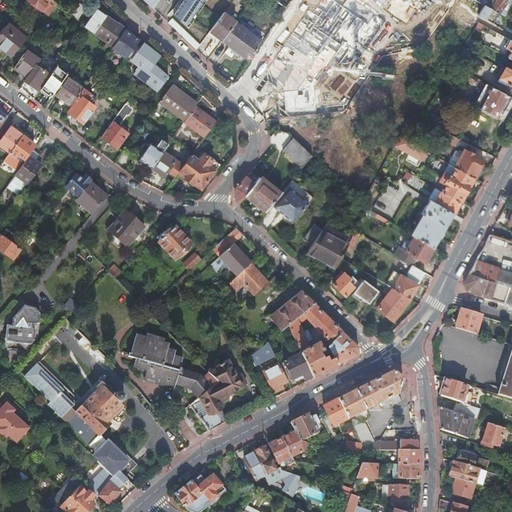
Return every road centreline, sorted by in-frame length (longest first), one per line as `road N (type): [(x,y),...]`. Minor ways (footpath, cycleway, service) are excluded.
road 1 (residential): [(121,0),(255,131),(255,145),(216,208)]
road 2 (residential): [(375,360),(210,448),(144,500)]
road 3 (residential): [(0,87),(122,185),(178,210),(216,208)]
road 4 (residential): [(375,360),(216,208)]
road 5 (residential): [(429,511),(434,458),(424,373),(409,356)]
road 6 (residential): [(511,155),(438,292)]
